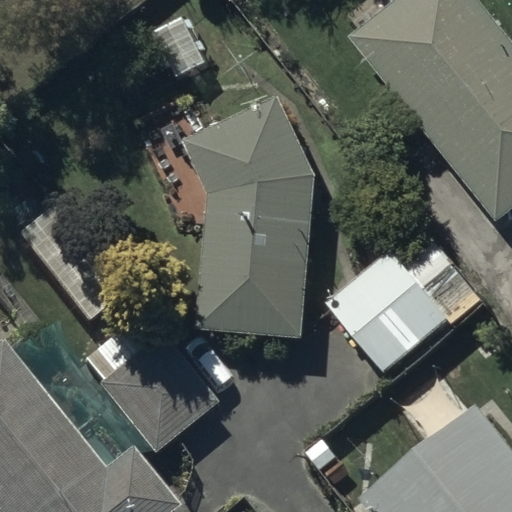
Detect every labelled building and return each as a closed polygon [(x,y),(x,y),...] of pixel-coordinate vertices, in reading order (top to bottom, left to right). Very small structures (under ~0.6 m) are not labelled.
[(511,39),(481,0),(408,0),(356,41),(501,227),(511,218),(511,39)] [(190,148),(212,197),(201,335),(307,343),(319,181),(284,101),(190,148)] [(17,236),(19,239),(85,327),(126,296),(59,205),(17,236)] [(393,254),(331,307),(390,376),(452,324),(455,329),(485,304),(430,237),(400,262),(393,254)] [(115,377),(98,390),(153,460),(217,409),(142,315),(95,352),(115,377)] [(0,346),(0,511),(177,511),(131,454),(104,475),(0,346)] [(438,445),(365,503),(372,511),(511,511),(511,448),(480,408),(472,414),(441,375),(405,403),(438,445)]
